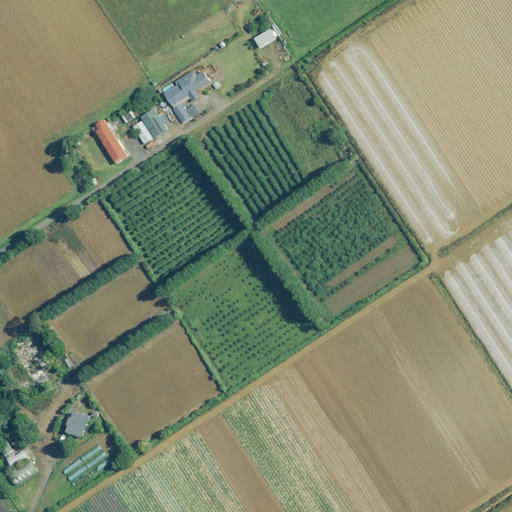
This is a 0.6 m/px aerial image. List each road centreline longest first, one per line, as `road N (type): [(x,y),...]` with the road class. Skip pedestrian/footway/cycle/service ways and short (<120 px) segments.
road 1 (unknown): [(511,215),(59,511)]
road 2 (unknown): [(0,252),(270,73)]
